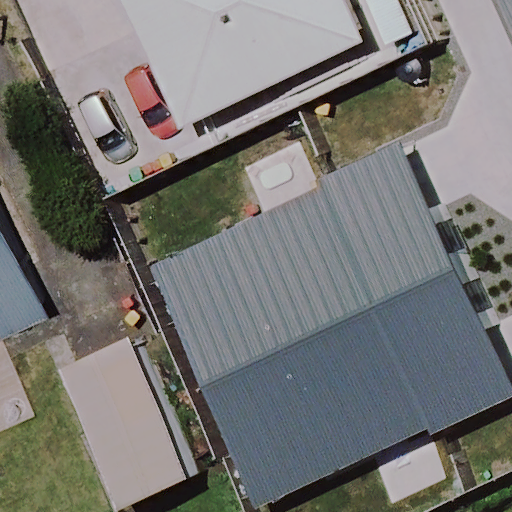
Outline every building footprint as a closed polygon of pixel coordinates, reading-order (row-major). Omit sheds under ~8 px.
[(385,38),(367,0),(144,0),(202,124),(385,38)] [(511,0),(471,0),(482,24),(511,10),(511,0)] [(0,329),(51,307),(0,191),(0,329)] [(317,332),(246,204),(149,257),(220,385),(317,332)] [(212,474),(147,341),(76,376),(141,509),(212,474)]
